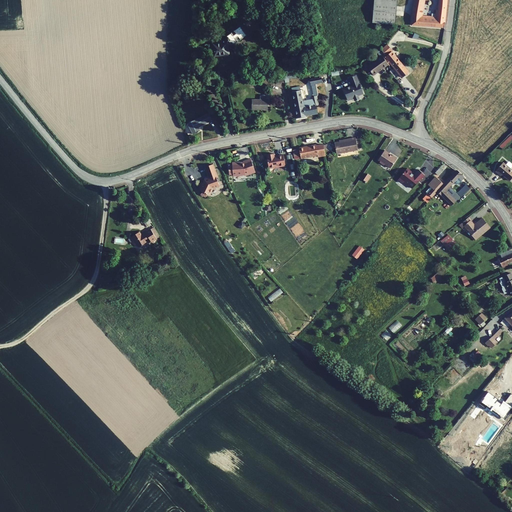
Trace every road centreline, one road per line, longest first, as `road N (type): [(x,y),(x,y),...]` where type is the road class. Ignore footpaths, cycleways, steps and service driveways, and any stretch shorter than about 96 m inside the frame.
road 1 (tertiary): [(0,79),(68,161),(96,181),(198,147),(342,120),(419,140)]
road 2 (track): [(108,182),(92,282),(19,342),(0,346)]
road 3 (residential): [(419,140),(452,0)]
road 4 (tertiary): [(419,140),(479,181),(511,228)]
